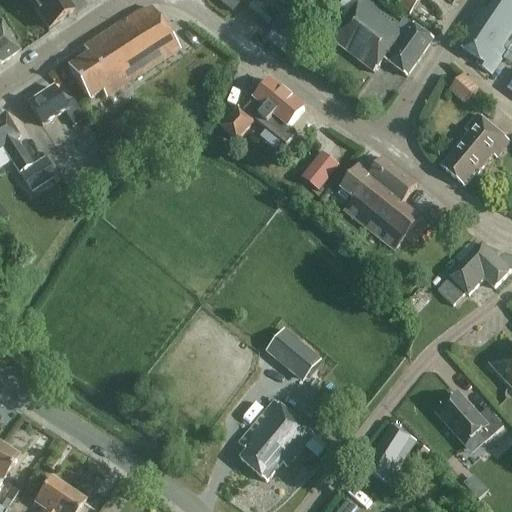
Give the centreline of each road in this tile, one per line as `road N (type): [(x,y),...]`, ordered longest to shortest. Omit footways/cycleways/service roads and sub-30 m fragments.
road 1 (residential): [(305,511),(433,352),(511,286)]
road 2 (residential): [(175,0),(386,147)]
road 3 (residential): [(199,511),(0,379)]
road 4 (residential): [(386,147),(474,0)]
road 5 (residential): [(386,147),(490,226),(511,233)]
road 6 (residential): [(0,85),(126,0)]
